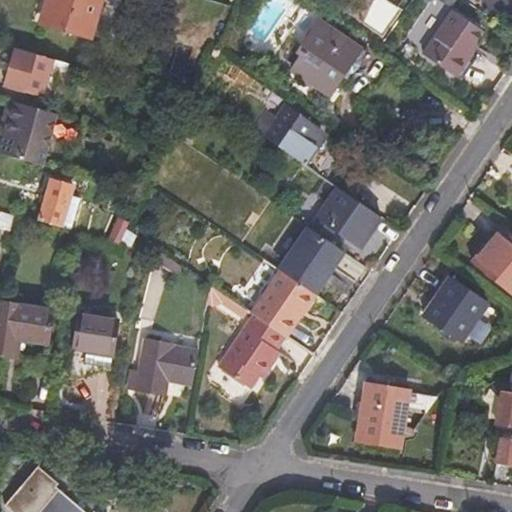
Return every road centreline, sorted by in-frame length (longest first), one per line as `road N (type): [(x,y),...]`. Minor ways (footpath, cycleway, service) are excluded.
road 1 (residential): [(511,99),(262,465)]
road 2 (residential): [(262,465),(511,508)]
road 3 (residential): [(262,465),(46,435)]
